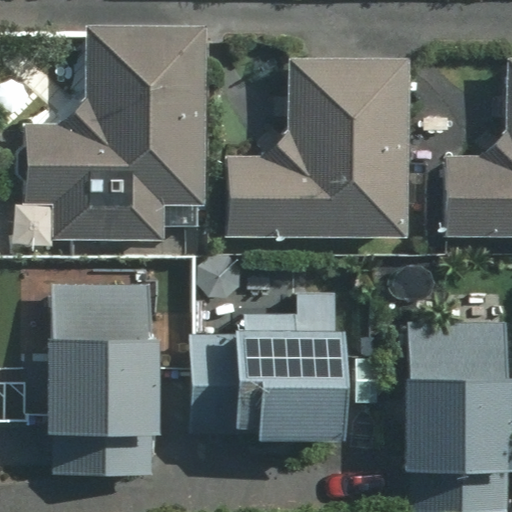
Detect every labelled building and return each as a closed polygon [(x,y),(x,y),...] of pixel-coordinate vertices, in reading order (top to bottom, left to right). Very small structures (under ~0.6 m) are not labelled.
[(167,236),(167,196),(208,196),(208,20),(88,21),(91,95),(66,121),(27,120),(27,197),(54,197),(54,236),(167,236)] [(231,229),(411,228),(410,52),(294,52),(295,129),(267,150),(231,151),(231,229)] [(451,234),(511,233),(511,135),(487,155),(451,156),(451,234)] [(152,278),(53,282),(59,424),(158,420),(152,278)] [(509,316),(408,316),(408,460),(509,460),(509,316)] [(352,326),(193,328),(194,432),(353,430),(352,326)] [(334,456),(231,455),(230,504),(333,505),(334,456)]
